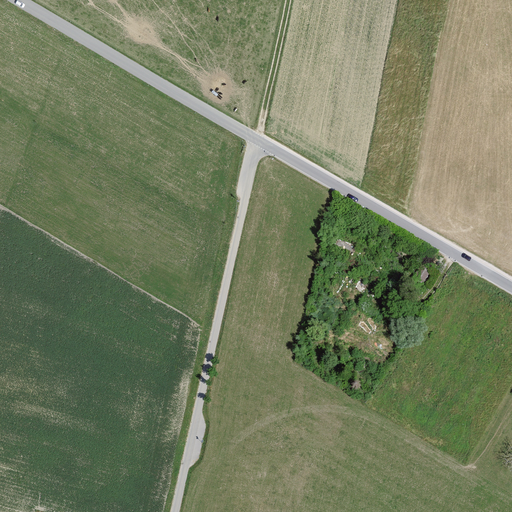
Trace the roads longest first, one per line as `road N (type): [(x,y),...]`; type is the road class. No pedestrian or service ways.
road 1 (unclassified): [(258,140),(175,511)]
road 2 (tertiary): [(258,140),(511,288)]
road 3 (tertiary): [(21,0),(258,140)]
